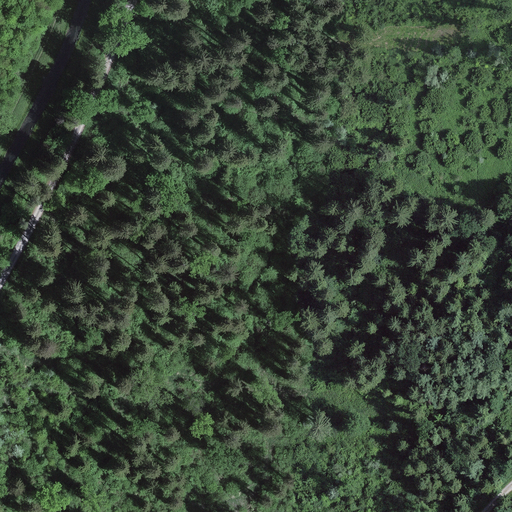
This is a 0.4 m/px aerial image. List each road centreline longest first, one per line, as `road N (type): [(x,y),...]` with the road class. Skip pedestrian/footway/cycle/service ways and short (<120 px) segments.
road 1 (track): [(0,343),(214,389),(396,408),(424,429),(482,511)]
road 2 (track): [(133,0),(59,171),(0,282)]
